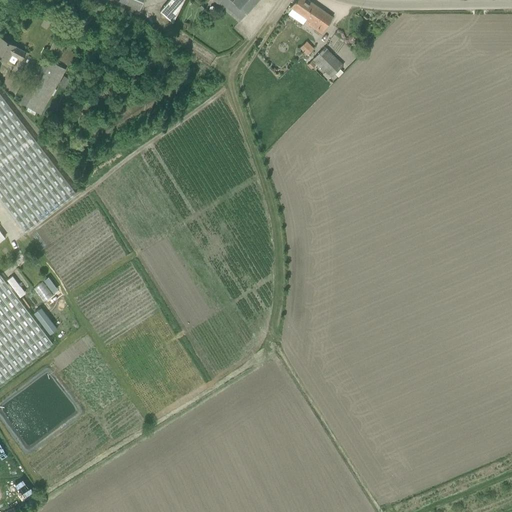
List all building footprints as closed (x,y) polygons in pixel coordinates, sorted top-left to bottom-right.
[(143,0),(117,0),(129,5),(140,9),(143,0)] [(173,23),(184,0),(169,0),(160,12),(173,23)] [(234,0),(233,1),(231,0),(214,0),(239,22),(246,13),(246,14),(258,0),(234,0)] [(321,33),(333,17),(307,0),(295,0),(290,8),(307,19),(305,22),(321,33)] [(1,38),(0,38),(0,57),(6,61),(10,54),(22,60),(26,52),(15,46),(15,45),(1,38)] [(60,54),(64,45),(53,40),(50,49),(60,54)] [(309,44),(303,50),(307,55),(314,48),(309,44)] [(340,68),(343,65),(326,48),(325,47),(325,48),(325,47),(313,59),(326,71),(331,77),(335,73),(338,77),(343,72),(340,68)] [(70,64),(75,52),(65,48),(59,59),(70,64)] [(51,61),(48,66),(35,90),(28,86),(19,102),(40,114),(65,69),(51,61)] [(315,65),(311,61),(307,65),(311,69),(315,65)] [(65,89),(70,79),(64,76),(59,85),(65,89)] [(77,192),(2,96),(0,94),(0,200),(25,233),(77,192)] [(85,186),(81,182),(79,178),(74,182),(80,190),(85,186)] [(0,383),(53,343),(0,274),(0,383)] [(12,276),(7,280),(20,297),(25,293),(12,276)] [(49,276),(44,279),(53,292),(59,288),(49,276)] [(33,288),(42,301),(51,295),(42,282),(33,288)] [(25,478),(15,484),(23,498),(33,492),(25,478)]
